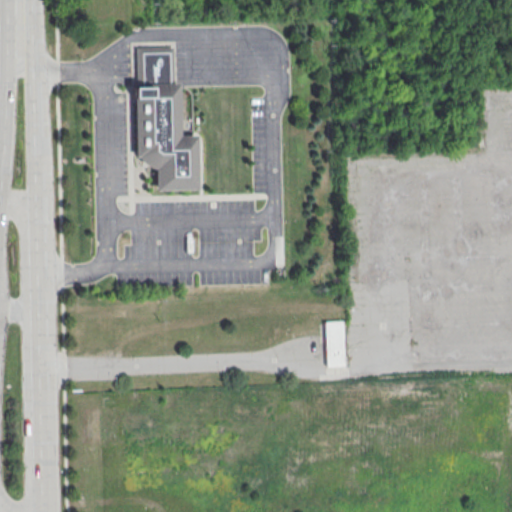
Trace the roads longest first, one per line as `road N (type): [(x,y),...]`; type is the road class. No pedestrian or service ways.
road 1 (secondary): [(42,511),(36,219)]
road 2 (secondary): [(36,219),(32,82),(21,35)]
road 3 (secondary): [(21,35),(0,170)]
